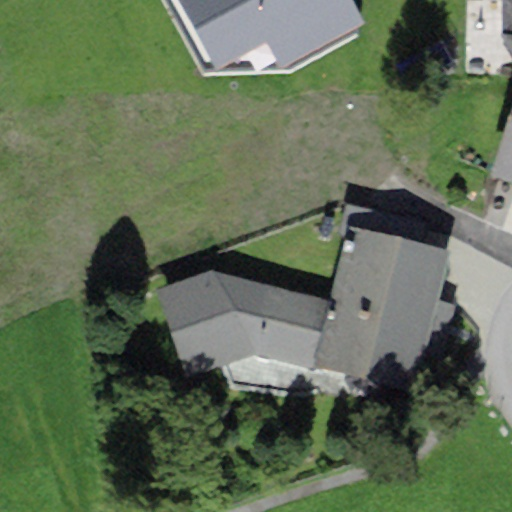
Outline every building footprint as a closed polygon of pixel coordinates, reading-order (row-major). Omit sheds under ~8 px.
[(366,24),(352,0),(178,0),(216,68),(266,41),(282,71),(366,24)] [(511,0),(499,0),(500,46),(511,60),(511,0)] [(511,104),(487,172),(511,180),(511,104)] [(449,252),(347,229),(330,302),(315,368),(417,391),(429,339),(448,343),(456,307),(437,302),(449,252)] [(315,368),(330,302),(211,272),(157,289),(185,377),(254,357),(315,368)]
